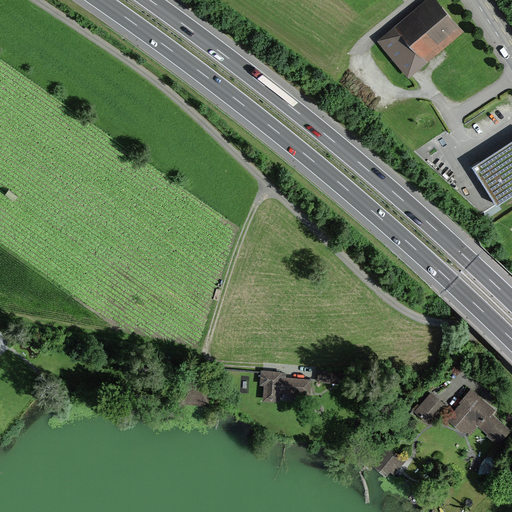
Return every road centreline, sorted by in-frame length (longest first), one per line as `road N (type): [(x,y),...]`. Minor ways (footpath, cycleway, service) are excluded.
road 1 (motorway): [(99,0),(354,195),(511,341)]
road 2 (motorway): [(511,302),(370,172),(147,0)]
road 3 (track): [(261,367),(216,364),(207,349),(240,239),(268,187)]
